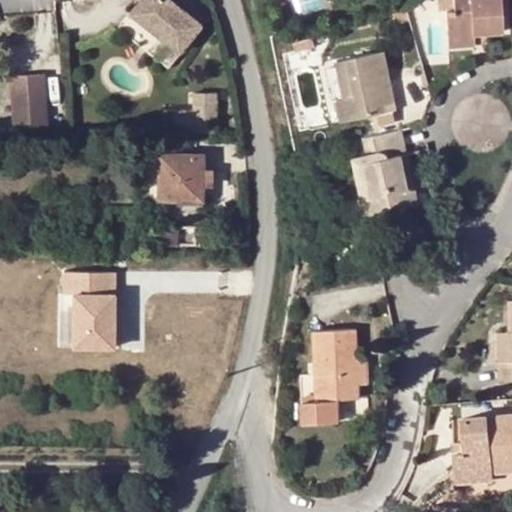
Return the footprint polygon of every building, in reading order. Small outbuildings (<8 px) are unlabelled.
[(165,0),(144,0),(130,16),(180,59),(202,31),(165,0)] [(448,44),(473,43),(472,31),(485,30),(503,31),(502,6),(501,0),(453,0),(453,6),(446,6),(448,44)] [(472,31),(473,43),(485,42),(485,30),(472,31)] [(312,37),(293,41),(295,49),(313,45),(312,37)] [(381,48),(345,57),(353,94),(343,96),(335,98),(340,120),(395,108),(381,48)] [(353,94),(345,57),(335,60),(343,96),(353,94)] [(15,111),(50,108),(47,77),(12,81),(15,111)] [(192,110),(162,110),(162,132),(215,132),(214,92),(192,92),(192,110)] [(15,111),(17,134),(53,133),(50,108),(15,111)] [(402,128),(362,136),(365,151),(350,155),(356,182),(364,180),(371,211),(409,203),(406,189),(402,169),(399,153),(407,151),(402,128)] [(410,167),(407,151),(399,153),(402,169),(410,167)] [(201,183),(202,167),(202,153),(158,153),(157,198),(174,197),(201,197),(201,183)] [(210,167),(202,167),(201,183),(210,184),(210,167)] [(364,180),(356,182),(363,213),(371,211),(364,180)] [(414,187),(406,189),(409,203),(417,201),(414,187)] [(195,247),(196,232),(181,232),(180,247),(195,247)] [(215,240),(204,239),(204,249),(215,249),(215,240)] [(94,269),(64,268),(64,292),(72,293),(71,346),(112,347),(112,293),(93,293),(94,269)] [(93,293),(112,293),(113,269),(94,269),(93,293)] [(511,299),(510,300),(510,331),(510,361),(499,362),(499,381),(511,380),(511,299)] [(313,329),(315,372),(316,395),(301,395),(302,421),(336,419),(336,414),(336,399),(357,398),(357,383),(355,357),(355,328),(313,329)] [(510,361),(510,331),(498,332),(499,362),(510,361)] [(365,357),(355,357),(357,383),(366,383),(365,357)] [(316,395),(315,372),(301,372),(301,395),(316,395)] [(511,415),(462,418),(463,442),(463,451),(454,453),(455,480),(492,478),(491,472),(511,470),(511,415)] [(463,451),(463,442),(454,442),(454,453),(463,451)]
